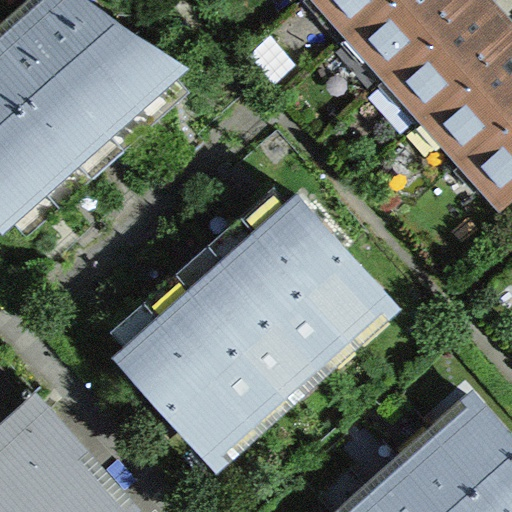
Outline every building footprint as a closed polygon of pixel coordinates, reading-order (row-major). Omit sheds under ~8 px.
[(38,0),(7,29),(120,152),(183,96),(171,83),(189,67),(74,0),(38,0)] [(318,0),(350,37),(392,0),(318,0)] [(481,0),(392,0),(350,37),(390,82),(481,0)] [(481,0),(390,82),(425,121),(511,42),(511,12),(500,0),(481,0)] [(120,152),(7,29),(0,35),(0,85),(87,180),(120,152)] [(511,42),(425,121),(465,165),(511,121),(511,42)] [(87,180),(0,85),(0,150),(54,210),(87,180)] [(511,201),(511,121),(465,165),(504,208),(511,201)] [(54,210),(0,150),(0,234),(0,235),(12,224),(24,237),(54,210)] [(278,193),(243,223),(352,347),(398,306),(298,192),(286,202),(278,193)] [(319,377),(352,347),(243,223),(211,251),(319,377)] [(285,410),(319,377),(211,251),(175,282),(285,410)] [(252,437),(285,410),(175,282),(140,310),(252,437)] [(215,469),(252,437),(140,310),(114,333),(125,349),(116,357),(215,469)] [(122,511),(136,500),(34,384),(0,413),(0,504),(6,511),(122,511)] [(511,511),(511,432),(478,395),(436,432),(507,511),(511,511)] [(442,511),(507,511),(436,432),(400,465),(442,511)] [(389,511),(442,511),(400,465),(370,490),(389,511)] [(389,511),(370,490),(345,511),(389,511)]
